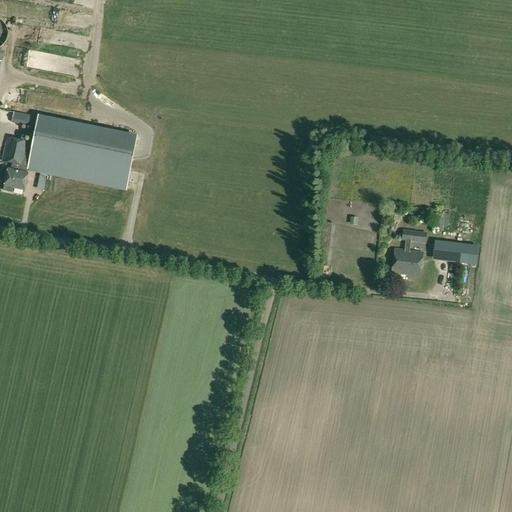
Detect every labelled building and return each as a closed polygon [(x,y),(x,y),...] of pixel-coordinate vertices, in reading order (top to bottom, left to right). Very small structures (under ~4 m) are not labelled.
[(3,14),(12,13),(11,4),(2,5),(3,14)] [(0,47),(0,48),(1,47),(3,46),(4,45),(5,44),(5,43),(6,41),(7,40),(7,39),(8,38),(8,36),(8,35),(8,33),(8,32),(8,30),(8,29),(7,28),(7,26),(6,25),(5,24),(4,23),(3,22),(2,21),(1,20),(0,19),(0,47)] [(27,68),(30,52),(21,50),(18,66),(27,68)] [(12,192),(13,188),(25,190),(28,168),(125,188),(136,137),(3,110),(1,120),(32,127),(29,142),(7,137),(3,161),(12,163),(11,169),(8,169),(3,190),(12,192)] [(422,254),(409,252),(411,241),(426,243),(427,232),(403,229),(402,240),(406,240),(404,251),(395,250),(392,272),(419,276),(422,254)] [(462,260),(464,244),(434,240),(432,257),(462,260)]
